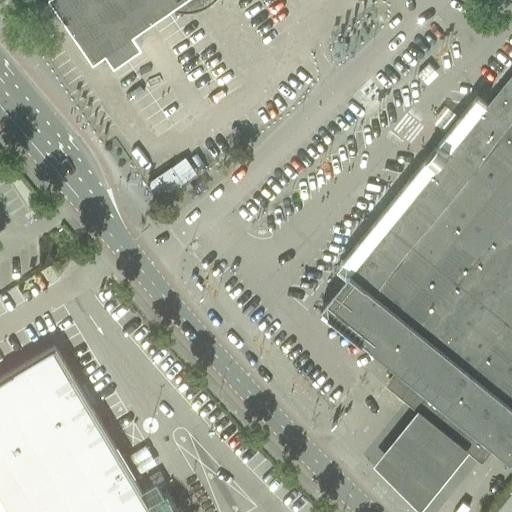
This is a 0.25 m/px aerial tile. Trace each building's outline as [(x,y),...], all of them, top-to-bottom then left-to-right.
[(58,0),(95,53),(108,44),(115,55),(136,41),(141,37),(133,25),(145,16),(168,0),(58,0)] [(417,74),(426,84),(437,73),(428,64),(417,74)] [(388,384),(482,461),(494,446),(510,459),(511,456),(511,73),(449,151),(439,143),(433,150),(426,158),(437,167),(349,275),(347,274),(322,306),(340,320),(342,318),(402,367),(388,384)] [(185,156),(147,182),(158,199),(197,173),(185,156)] [(0,511),(178,511),(167,492),(148,503),(54,345),(0,377),(0,511)] [(465,449),(413,406),(362,465),(413,511),(465,449)]
